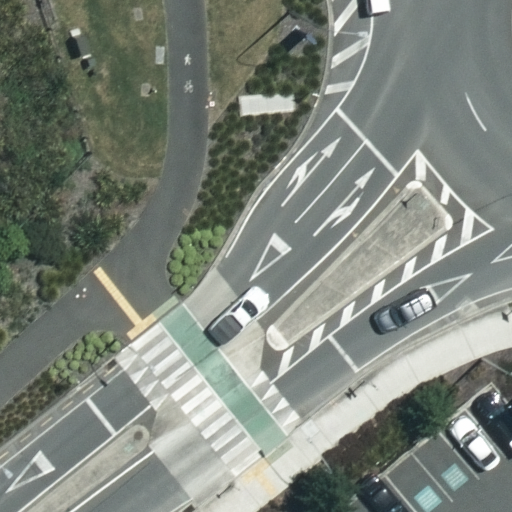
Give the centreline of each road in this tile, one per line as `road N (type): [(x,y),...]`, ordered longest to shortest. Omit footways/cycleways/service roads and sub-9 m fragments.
road 1 (secondary): [(0,500),(193,343),(363,140),(433,75)]
road 2 (secondary): [(511,245),(117,511)]
road 3 (secondary): [(511,177),(455,123),(433,75)]
